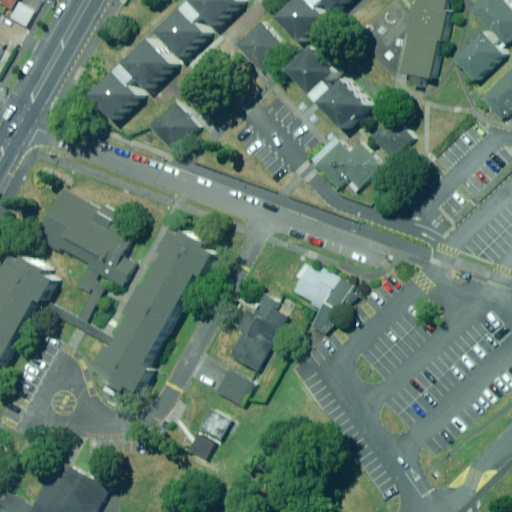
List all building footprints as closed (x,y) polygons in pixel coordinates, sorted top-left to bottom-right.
[(19,0),(0,0),(0,2),(14,11),(19,0)] [(251,0),(201,0),(170,30),(194,54),(219,30),(210,21),(217,14),(227,24),(251,0)] [(333,19),(314,0),(297,0),(281,15),(307,43),(333,19)] [(353,0),(334,0),(343,10),(353,0)] [(443,78),(458,0),(423,0),(409,71),(443,78)] [(511,43),(511,0),(486,0),(477,9),(511,45),(511,43)] [(37,13),(22,4),(12,19),(27,28),(37,13)] [(291,51),(265,23),(239,47),(265,75),(291,51)] [(511,54),(492,33),(465,59),(484,79),(511,54)] [(187,62),(163,37),(128,68),(144,84),(151,77),(160,87),(187,62)] [(344,71),(318,43),(292,67),(318,95),(344,71)] [(144,84),(128,68),(101,95),(125,121),(153,93),(144,84)] [(511,116),(511,77),(490,98),(509,119),(511,116)] [(376,107),(350,79),(324,103),(350,130),(376,107)] [(195,116),(179,100),(152,126),(176,153),(204,125),(195,116)] [(418,142),(394,117),(373,136),(397,162),(418,142)] [(382,169),(356,141),(331,165),(357,193),(382,169)] [(151,237),(57,184),(32,229),(126,281),(151,237)] [(136,387),(217,243),(178,221),(97,365),(136,387)] [(0,374),(59,269),(14,243),(0,267),(0,374)] [(335,274),(304,256),(286,288),(318,306),(335,274)] [(288,306),(254,287),(220,348),(254,367),(288,306)] [(253,379),(228,366),(214,391),(239,404),(253,379)] [(234,421),(214,410),(203,431),(223,441),(234,421)] [(90,511),(106,484),(53,454),(27,500),(3,487),(0,492),(0,511),(90,511)]
